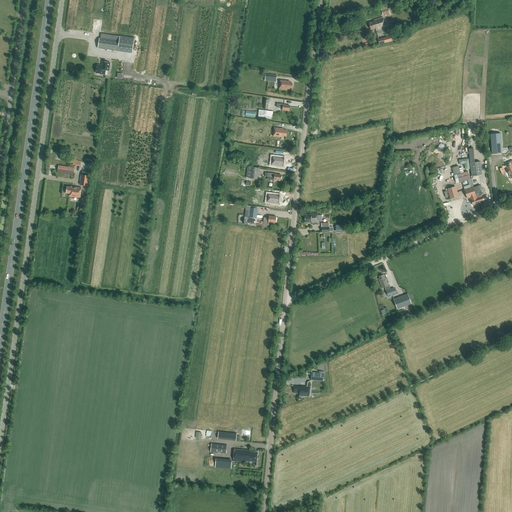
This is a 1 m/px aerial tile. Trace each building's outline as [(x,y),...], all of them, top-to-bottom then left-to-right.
[(374,20),(373,21),(373,22),(368,23),(371,30),(375,29),(376,30),(385,27),(383,17),(374,20)] [(378,39),(379,45),(392,41),(390,36),(378,39)] [(118,51),(119,41),(99,38),(98,48),(118,51)] [(96,73),(105,74),(106,70),(109,71),(110,63),(103,62),(102,66),(97,65),(96,73)] [(292,88),(293,84),(289,83),(289,81),(280,80),(279,89),(287,90),(287,88),(292,88)] [(273,111),(259,110),(257,120),(266,121),(266,116),(272,117),(273,111)] [(283,131),(283,129),(274,128),(273,136),(281,137),(282,135),(286,136),(287,131),(283,131)] [(491,134),(492,154),(503,153),(501,133),(491,134)] [(478,176),(482,175),(480,162),(475,162),(473,148),(469,149),(472,176),(478,176)] [(273,157),(272,164),(283,165),(283,163),(283,158),(273,157)] [(73,174),(74,168),(59,166),(58,172),(73,174)] [(257,179),(259,168),(247,166),(246,178),(257,179)] [(461,173),(459,166),(452,168),(454,175),(461,173)] [(226,168),(224,175),(236,177),(238,170),(226,168)] [(459,182),(470,179),(468,171),(457,174),(459,182)] [(89,176),(81,175),(80,185),(88,186),(89,176)] [(480,185),(473,187),(475,192),(474,192),(478,203),(484,201),(485,201),(487,200),(485,195),(482,196),(481,194),(482,194),(481,189),(482,189),(480,185)] [(71,187),(67,187),(66,193),(70,194),(70,196),(80,198),(82,188),(71,186),(71,187)] [(455,187),(448,189),(451,198),(458,196),(455,187)] [(473,205),(478,203),(474,192),(475,192),(473,187),(464,190),(467,198),(470,197),(473,205)] [(268,194),(267,201),(278,203),(278,199),(279,196),(268,194)] [(245,210),(244,217),(249,217),(256,218),(257,208),(250,207),(250,211),(245,210)] [(318,213),(310,213),(310,214),(304,215),(305,223),(311,223),(311,224),(318,223),(318,222),(321,221),(321,215),(318,215),(318,213)] [(268,223),(275,224),(276,217),(269,216),(268,218),(264,218),(263,225),(268,226),(268,223)] [(386,291),(388,296),(396,293),(394,288),(391,289),(389,285),(388,286),(385,278),(384,279),(383,275),(379,277),(380,278),(378,279),(382,288),(385,287),(386,291)] [(411,303),(408,294),(394,299),(397,308),(411,303)] [(323,373),(311,372),(311,380),(323,381),(323,373)] [(296,393),(299,393),(299,395),(309,396),(310,387),(300,386),(300,387),(294,386),(294,391),(296,391),(296,393)] [(211,444),(211,452),(226,453),(227,445),(211,444)] [(249,461),(257,462),(257,452),(250,452),(250,450),(234,449),(233,461),(249,462),(249,461)] [(214,458),(214,468),(230,468),(231,459),(214,458)]
